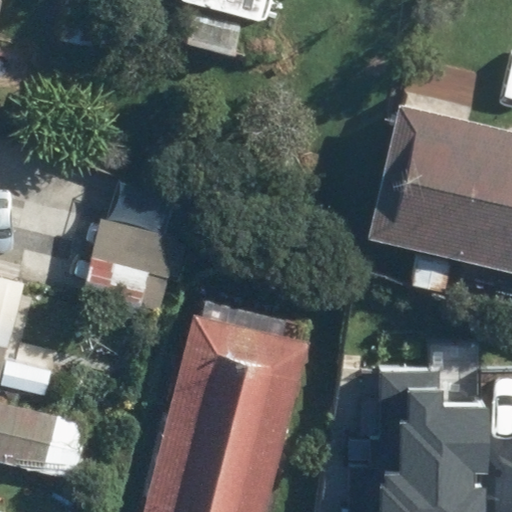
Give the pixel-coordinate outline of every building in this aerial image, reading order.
[(511,136),(379,105),(348,239),(401,251),(393,285),(441,296),(449,262),(511,276),(511,136)] [(0,328),(9,286),(0,284),(0,328)] [(254,511),(293,341),(172,313),(126,511),(254,511)] [(351,446),(350,510),(465,511),(478,511),(481,374),(438,374),(439,345),(379,344),(377,420),(367,420),(367,446),(351,446)] [(0,464),(60,479),(77,409),(0,390),(0,464)]
